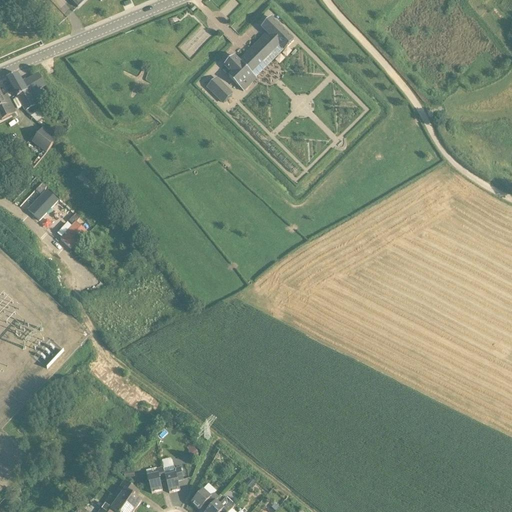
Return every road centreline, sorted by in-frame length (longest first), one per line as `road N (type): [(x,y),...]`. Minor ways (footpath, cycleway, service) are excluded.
road 1 (track): [(80,283),(76,299),(118,361),(316,511)]
road 2 (track): [(326,0),(414,104),(445,156),(511,198)]
road 3 (tertiary): [(0,74),(181,0)]
